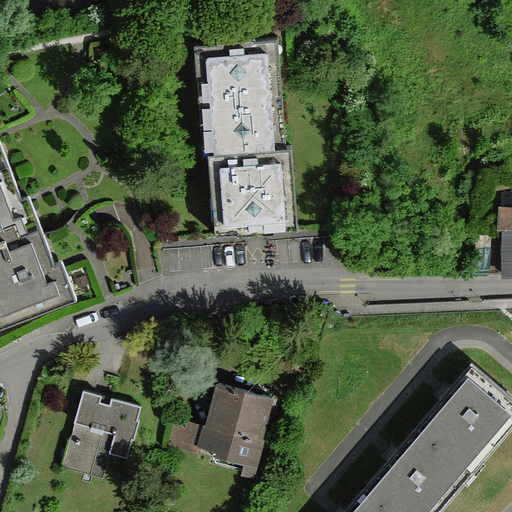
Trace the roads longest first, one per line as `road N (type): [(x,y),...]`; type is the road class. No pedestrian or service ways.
road 1 (residential): [(511,285),(198,291),(18,364)]
road 2 (residential): [(18,364),(23,400),(0,486)]
